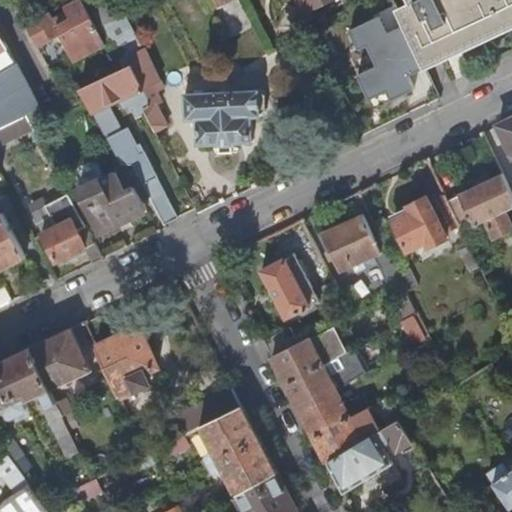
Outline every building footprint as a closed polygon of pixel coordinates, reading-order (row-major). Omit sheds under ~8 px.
[(69,13),(44,26),(41,20),(28,27),(39,47),(62,35),(77,61),(107,46),(82,0),(67,9),(69,13)] [(149,5),(146,0),(129,0),(122,4),(126,16),(149,5)] [(210,0),(215,9),(215,10),(233,0),(210,0)] [(300,0),(307,14),(334,0),(300,0)] [(394,0),(372,0),(367,3),(416,102),(438,92),(423,60),(398,7),(394,0)] [(511,17),(511,0),(412,0),(398,7),(423,60),(511,17)] [(124,70),(133,66),(130,59),(111,24),(102,28),(121,65),(124,70)] [(0,32),(0,129),(28,116),(37,111),(41,110),(0,32)] [(327,55),(362,128),(386,117),(351,43),(327,55)] [(147,50),(130,59),(133,66),(135,69),(153,60),(147,50)] [(159,92),(165,88),(153,60),(135,69),(152,105),(144,109),(145,110),(156,132),(169,125),(158,103),(163,101),(159,92)] [(121,65),(107,72),(110,77),(124,70),(121,65)] [(110,77),(83,89),(95,112),(109,140),(123,166),(134,165),(145,185),(150,196),(153,200),(165,224),(180,217),(159,177),(146,152),(143,154),(130,129),(123,132),(108,106),(128,96),(137,114),(145,110),(144,109),(152,105),(135,69),(133,66),(124,70),(110,77)] [(262,91),(186,95),(187,120),(197,120),(199,145),(219,144),(219,147),(233,146),(233,144),(254,143),(252,117),(264,116),(267,110),(266,97),(262,91)] [(35,130),(39,137),(49,133),(37,111),(28,116),(35,130)] [(0,146),(35,130),(28,116),(0,129),(0,146)] [(511,120),(501,126),(511,149),(511,120)] [(99,166),(92,163),(77,170),(75,177),(81,191),(105,180),(99,166)] [(148,210),(142,199),(150,196),(145,185),(134,165),(123,166),(120,173),(105,180),(81,191),(80,191),(102,233),(148,210)] [(511,228),(511,222),(507,211),(511,208),(511,191),(503,173),(449,200),(460,224),(464,231),(488,219),(496,236),(511,228)] [(95,263),(104,259),(70,194),(49,205),(59,226),(43,234),(57,262),(77,252),(76,251),(87,247),(95,263)] [(449,200),(446,195),(431,203),(445,232),(460,224),(449,200)] [(429,247),(448,238),(445,232),(431,203),(428,198),(392,216),(408,249),(426,240),(429,247)] [(0,214),(0,272),(27,258),(3,213),(0,214)] [(341,271),(375,255),(382,252),(365,215),(324,234),(341,271)] [(382,252),(375,255),(381,268),(385,266),(384,264),(392,260),(387,250),(382,252)] [(320,300),(296,254),(263,271),(288,318),(320,300)] [(392,260),(384,264),(385,266),(398,292),(405,288),(392,260)] [(0,276),(0,302),(12,297),(0,276)] [(340,293),(335,281),(324,287),(331,301),(342,296),(340,293)] [(342,296),(352,316),(366,309),(354,286),(340,293),(342,296)] [(275,356),(290,384),(325,366),(331,362),(339,358),(348,353),(349,352),(335,325),(300,343),(275,356)] [(98,347),(121,396),(137,389),(138,390),(150,384),(145,373),(159,367),(141,327),(98,347)] [(292,327),(267,340),(275,356),(300,343),(292,327)] [(93,371),(73,328),(32,348),(52,390),(93,371)] [(28,402),(45,394),(52,407),(58,404),(52,390),(32,348),(0,362),(0,414),(9,410),(11,416),(15,417),(29,411),(30,408),(28,402)] [(325,366),(290,384),(304,411),(336,392),(337,391),(366,374),(354,349),(349,352),(348,353),(339,358),(344,367),(330,376),(325,366)] [(202,428),(245,407),(235,387),(180,416),(189,435),(202,428)] [(343,400),(341,401),(336,392),(304,411),(318,437),(352,418),(343,400)] [(83,433),(67,400),(58,404),(74,437),(83,433)] [(401,420),(411,437),(421,432),(439,421),(428,403),(401,420)] [(74,437),(58,404),(52,407),(49,409),(71,457),(81,453),(74,437)] [(237,495),(279,473),(245,407),(202,428),(215,452),(210,455),(209,458),(216,472),(220,473),(224,471),(237,495)] [(352,418),(318,437),(331,462),(385,430),(384,427),(387,425),(383,419),(380,420),(374,407),(352,418)] [(385,430),(331,462),(347,492),(394,463),(384,445),(392,440),(399,452),(414,442),(411,437),(401,420),(385,430)] [(427,463),(430,468),(439,463),(421,432),(411,437),(427,463)] [(171,456),(189,447),(184,437),(166,446),(171,456)] [(427,463),(417,447),(404,455),(414,472),(427,463)] [(0,464),(19,491),(32,482),(10,452),(0,459),(0,464)] [(125,478),(140,471),(135,461),(121,468),(125,478)] [(511,473),(511,474),(506,466),(491,476),(497,484),(496,485),(511,508),(511,473)] [(246,511),(299,511),(279,473),(237,495),(246,511)] [(94,480),(81,487),(86,500),(104,492),(99,478),(94,480)] [(54,511),(48,503),(32,482),(19,491),(9,498),(0,507),(0,511),(54,511)] [(197,511),(205,511),(217,506),(212,495),(194,505),(197,511)]
